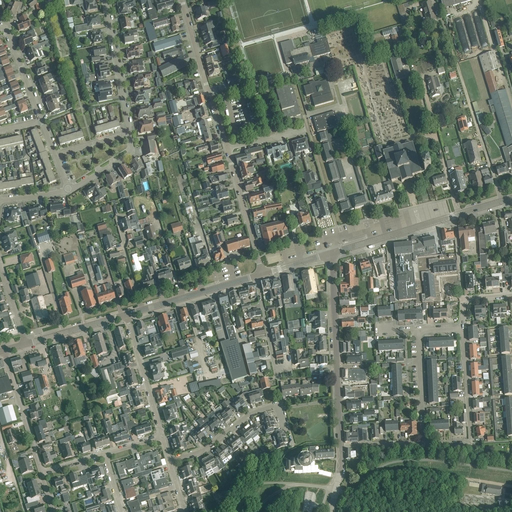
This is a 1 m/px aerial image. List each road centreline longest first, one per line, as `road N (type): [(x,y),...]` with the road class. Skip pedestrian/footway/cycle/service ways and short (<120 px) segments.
road 1 (secondary): [(339,445),(331,253)]
road 2 (residential): [(501,201),(442,20)]
road 3 (residential): [(423,444),(470,440),(463,329)]
road 4 (residential): [(458,214),(420,76),(434,72)]
road 5 (unclassified): [(227,148),(181,0)]
road 6 (track): [(370,476),(403,472),(511,487)]
road 7 (residential): [(129,133),(106,0)]
road 8 (tertiary): [(331,253),(458,214)]
road 9 (unclassified): [(262,274),(227,148)]
road 10 (residential): [(41,473),(3,350)]
road 11 (residential): [(161,436),(125,314)]
road 12 (residential): [(169,460),(202,450),(253,412),(279,408)]
road 13 (residential): [(256,275),(275,369),(288,367),(286,356)]
